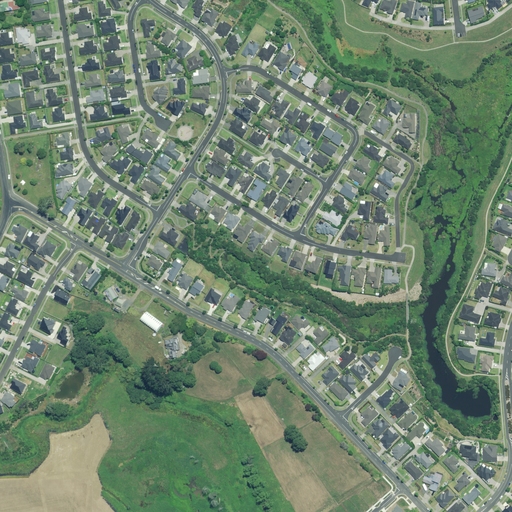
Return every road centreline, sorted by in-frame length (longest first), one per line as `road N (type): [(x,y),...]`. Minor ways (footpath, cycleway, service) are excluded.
road 1 (tertiary): [(128,271),(185,309),(264,345),(338,420)]
road 2 (residential): [(159,213),(106,179),(85,153),(60,0)]
road 3 (residential): [(398,258),(396,197),(412,165),(355,132)]
road 4 (residential): [(0,379),(77,240)]
road 5 (residential): [(222,73),(258,69),(355,132)]
road 6 (residential): [(140,0),(130,31),(141,96),(170,124)]
road 7 (residential): [(186,170),(298,238)]
